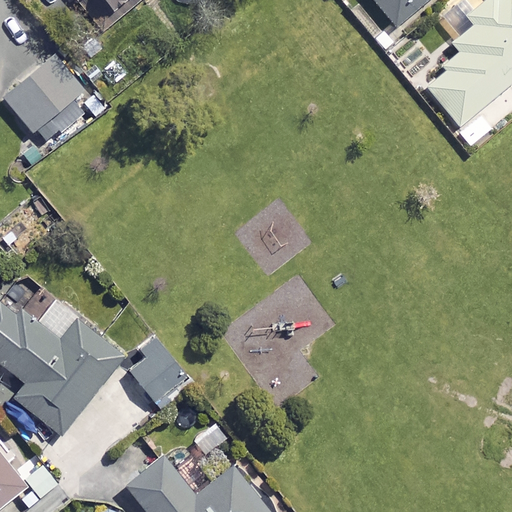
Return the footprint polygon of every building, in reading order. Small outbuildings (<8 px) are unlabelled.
[(77,0),(102,30),(140,0),(77,0)] [(374,0),(395,27),(430,0),(374,0)] [(464,57),(427,87),(473,143),(492,128),(480,113),(511,86),(511,0),(495,0),(472,19),(479,27),(455,46),(464,57)] [(87,91),(59,58),(8,101),(35,134),(87,91)] [(45,294),(24,320),(3,304),(0,307),(0,363),(29,386),(17,401),(62,437),(125,357),(45,294)] [(186,381),(162,349),(132,373),(156,404),(186,381)] [(0,508),(26,487),(0,455),(0,508)] [(196,497),(167,459),(129,489),(147,511),(270,511),(235,467),(196,497)]
